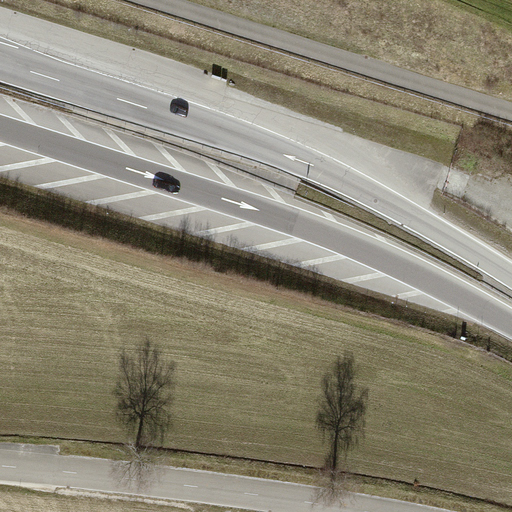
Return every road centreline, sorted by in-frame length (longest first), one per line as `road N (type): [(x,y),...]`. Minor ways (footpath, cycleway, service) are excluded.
road 1 (primary): [(0,128),(318,230),(511,322)]
road 2 (motorway): [(511,275),(322,168),(162,110)]
road 3 (unclassified): [(0,465),(383,511)]
road 4 (unclassified): [(511,110),(159,0)]
road 5 (motorway): [(162,110),(0,59)]
